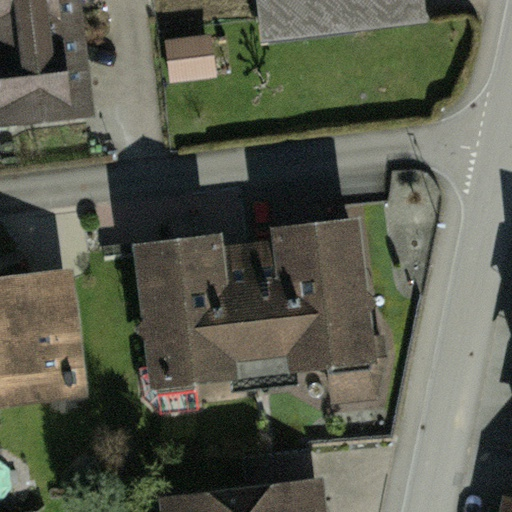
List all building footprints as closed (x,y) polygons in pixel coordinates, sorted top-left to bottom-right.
[(77,0),(0,0),(0,128),(89,121),(77,0)] [(421,0),(258,0),(264,48),(425,30),(421,0)] [(360,229),(137,256),(155,405),(378,378),(360,229)] [(71,277),(0,286),(0,406),(87,395),(71,277)] [(167,511),(322,511),(319,486),(167,504),(167,511)]
